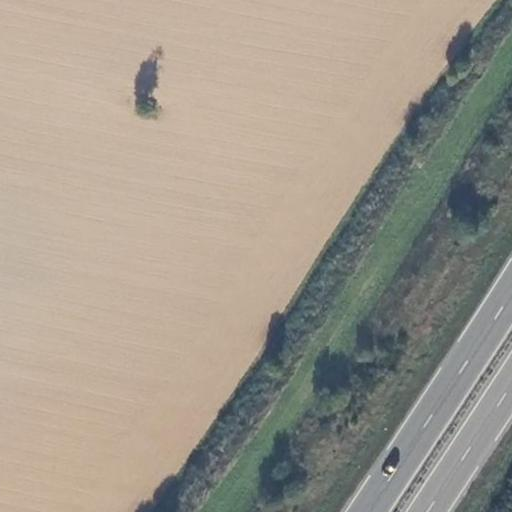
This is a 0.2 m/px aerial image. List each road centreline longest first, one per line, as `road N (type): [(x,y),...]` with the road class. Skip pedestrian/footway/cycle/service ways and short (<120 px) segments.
road 1 (trunk): [(511,291),(369,511)]
road 2 (trunk): [(427,511),(511,382)]
